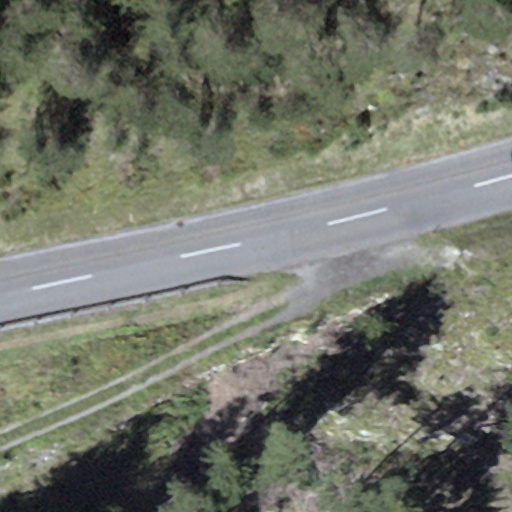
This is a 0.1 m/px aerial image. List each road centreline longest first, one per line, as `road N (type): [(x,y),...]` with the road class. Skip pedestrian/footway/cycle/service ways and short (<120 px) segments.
road 1 (track): [(0,444),(212,348),(465,186)]
road 2 (secondary): [(511,172),(0,285)]
